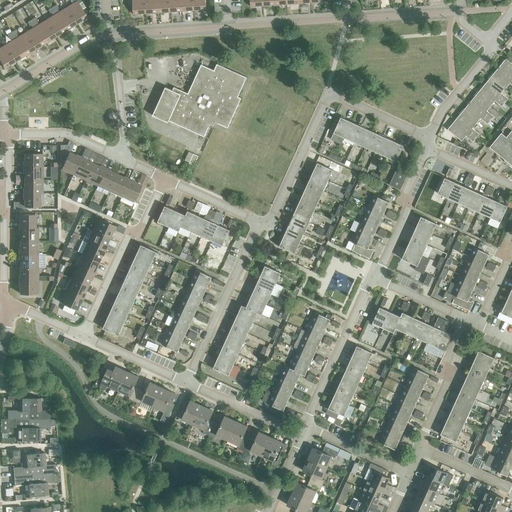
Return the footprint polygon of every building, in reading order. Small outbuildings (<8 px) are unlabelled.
[(73,3),(66,8),(76,24),(87,18),(78,4),(82,2),(80,0),(70,0),(71,0),(73,3)] [(146,14),(144,0),(132,0),(133,15),(146,14)] [(144,0),(146,14),(158,13),(156,0),(144,0)] [(156,0),(158,13),(170,12),(168,0),(156,0)] [(168,0),(170,12),(182,11),(180,0),(168,0)] [(180,0),(182,11),(194,11),(192,0),(180,0)] [(192,0),(194,11),(206,10),(205,0),(192,0)] [(56,5),(52,7),(66,31),(76,24),(66,8),(59,12),(57,9),(58,9),(56,5)] [(52,16),(45,20),(56,37),(66,31),(52,7),(47,10),(50,14),(51,13),(52,16)] [(35,17),(31,20),(45,43),(56,37),(45,20),(38,25),(37,22),(38,21),(35,17)] [(32,28),(25,33),(35,50),(45,43),(31,20),(27,22),(29,26),(30,26),(32,28)] [(15,30),(11,33),(25,56),(35,50),(25,33),(18,37),(16,34),(17,34),(15,30)] [(12,41),(4,45),(15,62),(25,56),(11,33),(7,35),(9,39),(10,38),(12,41)] [(15,62),(4,45),(0,48),(0,61),(4,69),(15,62)] [(511,64),(505,59),(498,68),(511,79),(511,64)] [(210,124),(213,126),(214,122),(227,128),(241,98),(238,97),(246,78),(217,64),(214,71),(201,65),(188,94),(174,87),(172,90),(165,87),(152,116),(168,123),(169,121),(204,137),(210,124)] [(511,79),(498,68),(491,77),(505,88),(509,83),(511,85),(511,79)] [(491,77),(484,85),(505,103),(508,99),(501,93),(505,88),(491,77)] [(484,85),(476,94),(491,106),(494,101),(501,107),(502,106),(505,103),(484,85)] [(476,94),(469,103),(490,120),(493,117),(486,111),(491,106),(476,94)] [(469,103),(462,112),(476,124),(480,119),(487,124),(490,121),(490,120),(469,103)] [(462,112),(455,121),(476,138),(479,134),(472,128),(476,124),(462,112)] [(333,133),(344,138),(351,122),(340,117),(333,133)] [(476,138),(455,121),(447,130),(461,141),(465,136),(472,142),(476,138)] [(344,138),(354,143),(362,127),(351,122),(344,138)] [(354,143),(365,147),(372,132),(362,127),(354,143)] [(489,148),(498,155),(511,138),(511,131),(506,138),(501,133),(489,148)] [(365,147),(375,152),(382,136),(372,132),(365,147)] [(375,152),(386,157),(393,141),(382,136),(375,152)] [(511,138),(498,155),(507,162),(511,156),(511,138)] [(393,141),(386,157),(396,162),(403,146),(393,141)] [(61,169),(73,175),(80,158),(68,153),(62,167),(61,169)] [(24,154),(24,167),(42,167),(42,154),(39,154),(24,154)] [(193,154),(188,164),(193,166),(198,156),(193,154)] [(73,175),(85,180),(92,164),(80,158),(73,175)] [(317,163),(312,174),(328,181),(333,170),(317,163)] [(85,180),(97,185),(104,169),(92,164),(85,180)] [(24,167),(24,180),(42,180),(42,167),(24,167)] [(390,183),(401,188),(408,173),(397,168),(390,183)] [(97,185),(109,191),(116,175),(104,169),(97,185)] [(312,174),(307,184),(323,191),(328,181),(312,174)] [(109,191),(121,196),(128,180),(116,175),(109,191)] [(437,193),(448,198),(455,183),(444,178),(442,183),(439,181),(433,194),(436,195),(437,193)] [(24,180),(24,194),(42,194),(42,180),(24,180)] [(128,180),(121,196),(133,202),(134,199),(141,186),(128,180)] [(448,198),(458,203),(465,187),(455,183),(448,198)] [(307,184),(303,194),(318,202),(323,191),(307,184)] [(458,203),(469,208),(476,192),(465,187),(458,203)] [(469,208),(479,213),(486,197),(476,192),(469,208)] [(42,194),(24,194),(24,207),(39,207),(42,207),(42,194)] [(303,194),(298,205),(314,212),(318,202),(303,194)] [(373,195),(369,205),(384,212),(389,202),(373,195)] [(479,213),(490,217),(497,202),(486,197),(479,213)] [(497,202),(490,217),(500,222),(507,206),(497,202)] [(298,205),(293,215),(309,222),(314,212),(298,205)] [(369,205),(364,214),(380,221),(384,212),(369,205)] [(157,222),(168,227),(175,211),(165,206),(157,222)] [(179,231),(181,227),(180,227),(186,216),(185,215),(175,211),(168,227),(179,231)] [(181,227),(191,232),(198,216),(187,211),(185,215),(186,216),(180,227),(181,227)] [(364,214),(360,223),(376,230),(380,221),(364,214)] [(20,215),(20,228),(35,228),(35,215),(20,215)] [(293,215),(288,226),(304,233),(309,222),(293,215)] [(191,232),(201,236),(208,221),(198,216),(191,232)] [(421,217),(416,228),(432,235),(436,224),(421,217)] [(98,219),(92,231),(109,238),(114,226),(100,220),(98,219)] [(201,236),(212,241),(219,225),(208,221),(201,236)] [(360,223),(356,233),(372,240),(376,230),(360,223)] [(118,225),(115,231),(122,234),(125,229),(118,225)] [(219,225),(212,241),(222,246),(229,230),(219,225)] [(288,226),(284,236),(299,243),(304,233),(288,226)] [(318,227),(315,233),(322,236),(325,230),(318,227)] [(20,228),(20,241),(37,241),(37,228),(35,228),(20,228)] [(416,228),(411,238),(427,245),(432,235),(416,228)] [(89,244),(103,250),(109,238),(92,231),(87,243),(89,244)] [(372,240),(356,233),(352,242),(355,244),(352,251),(370,259),(374,250),(368,247),(372,240)] [(497,235),(493,243),(499,245),(502,237),(497,235)] [(299,243),(284,236),(279,247),(294,254),(299,243)] [(411,238),(406,248),(422,255),(427,245),(411,238)] [(20,241),(20,254),(37,254),(37,241),(20,241)] [(89,244),(84,256),(98,262),(103,250),(89,244)] [(141,245),(136,256),(152,263),(156,252),(141,245)] [(473,247),(469,257),(485,264),(489,255),(473,247)] [(422,255),(406,248),(401,259),(417,266),(415,270),(423,274),(430,259),(422,255)] [(66,249),(63,256),(69,259),(72,251),(66,249)] [(20,254),(20,268),(37,268),(37,254),(20,254)] [(84,256),(79,268),(92,274),(98,262),(84,256)] [(136,256),(131,266),(147,273),(152,263),(136,256)] [(469,257),(465,266),(480,273),(485,264),(469,257)] [(131,266),(126,276),(142,284),(147,273),(131,266)] [(265,266),(260,277),(276,284),(280,273),(265,266)] [(465,266),(460,276),(476,283),(480,273),(465,266)] [(76,267),(71,279),(87,286),(92,274),(79,268),(78,268),(76,267)] [(20,268),(20,281),(37,281),(37,268),(20,268)] [(196,270),(192,280),(207,287),(212,277),(196,270)] [(423,284),(428,286),(433,276),(427,274),(423,284)] [(126,276),(122,287),(137,294),(142,284),(126,276)] [(460,276),(456,285),(472,292),(476,283),(460,276)] [(260,277),(255,287),(271,294),(276,284),(260,277)] [(71,279),(65,291),(81,298),(87,286),(71,279)] [(192,280),(187,289),(203,296),(207,287),(192,280)] [(37,281),(20,281),(20,294),(34,294),(37,294),(37,281)] [(472,292),(456,285),(452,295),(455,296),(454,299),(452,303),(470,311),(474,302),(469,299),(472,292)] [(122,287),(117,297),(133,304),(137,294),(122,287)] [(255,287),(250,297),(266,304),(271,294),(255,287)] [(187,289),(183,298),(199,305),(203,296),(187,289)] [(288,289),(285,295),(291,298),(293,292),(288,289)] [(81,298),(65,291),(60,303),(62,304),(76,310),(81,298)] [(446,292),(443,298),(450,301),(451,298),(454,299),(455,296),(452,295),(446,292)] [(117,297),(112,308),(128,315),(133,304),(117,297)] [(250,297),(246,307),(246,308),(257,313),(261,315),(266,304),(250,297)] [(183,298),(179,308),(195,315),(199,305),(183,298)] [(511,305),(506,302),(501,313),(511,318),(511,305)] [(51,304),(48,312),(55,315),(59,307),(51,304)] [(241,305),(237,316),(252,323),(257,313),(246,308),(246,307),(241,305)] [(372,323),(383,328),(390,312),(379,307),(372,323)] [(112,308),(107,318),(123,325),(128,315),(112,308)] [(179,308),(175,317),(190,324),(195,315),(179,308)] [(315,312),(310,322),(326,329),(330,319),(315,312)] [(394,333),(396,328),(395,328),(400,317),(390,312),(383,328),(394,333)] [(395,328),(396,328),(406,333),(413,317),(402,313),(400,317),(395,328)] [(237,316),(232,326),(248,334),(252,323),(237,316)] [(175,317),(170,326),(186,333),(190,324),(175,317)] [(406,333),(416,338),(423,322),(413,317),(406,333)] [(123,325),(107,318),(103,329),(118,336),(123,325)] [(310,322),(306,331),(322,338),(326,329),(310,322)] [(416,338),(426,343),(434,327),(423,322),(416,338)] [(170,326),(166,335),(182,343),(186,333),(170,326)] [(232,326),(227,337),(243,344),(248,334),(232,326)] [(434,327),(426,343),(437,347),(444,332),(434,327)] [(306,331),(302,340),(317,348),(322,338),(306,331)] [(182,343),(166,335),(162,345),(177,352),(182,343)] [(227,337),(222,347),(238,354),(243,344),(227,337)] [(62,343),(73,349),(76,343),(64,338),(62,343)] [(302,340),(298,350),(313,357),(317,348),(302,340)] [(357,346),(352,357),(368,364),(372,353),(357,346)] [(222,347),(218,358),(233,365),(238,354),(222,347)] [(298,350),(293,359),(309,366),(313,357),(298,350)] [(478,351),(473,362),(489,369),(494,358),(478,351)] [(352,357),(347,367),(363,374),(368,364),(352,357)] [(233,365),(218,358),(213,368),(228,375),(233,365)] [(293,359),(289,368),(300,373),(300,374),(305,376),(309,366),(293,359)] [(473,362),(469,372),(484,379),(489,369),(473,362)] [(285,366),(280,376),(296,383),(300,374),(300,373),(289,368),(285,366)] [(107,385),(119,391),(127,372),(116,367),(112,376),(109,375),(111,371),(108,369),(100,386),(106,389),(107,385)] [(347,367),(342,377),(358,384),(363,374),(347,367)] [(413,368),(409,377),(425,384),(429,375),(413,368)] [(128,399),(134,402),(140,389),(134,386),(138,377),(127,372),(119,391),(130,396),(128,399)] [(469,372),(464,382),(480,390),(484,379),(469,372)] [(280,376),(276,385),(292,392),(296,383),(280,376)] [(342,377),(338,388),(353,395),(358,384),(342,377)] [(409,377),(405,386),(420,394),(425,384),(409,377)] [(142,401),(153,406),(161,388),(150,382),(146,392),(140,389),(134,402),(140,404),(142,401)] [(464,382),(459,393),(475,400),(480,390),(464,382)] [(276,385),(272,394),(288,401),(292,392),(276,385)] [(405,386),(400,396),(416,403),(420,394),(405,386)] [(161,388),(153,406),(164,411),(160,421),(166,424),(174,404),(169,402),(173,393),(161,388)] [(338,388),(333,398),(349,405),(353,395),(338,388)] [(459,393),(454,403),(470,410),(475,400),(459,393)] [(288,401),(272,394),(268,404),(283,411),(288,401)] [(400,396),(396,405),(412,412),(416,403),(400,396)] [(7,411),(7,420),(28,420),(28,398),(17,398),(17,411),(7,411)] [(28,398),(28,420),(50,420),(50,411),(40,411),(40,398),(28,398)] [(349,405),(333,398),(328,409),(344,416),(349,405)] [(182,419),(193,424),(201,406),(190,401),(186,410),(180,407),(174,420),(180,423),(182,419)] [(454,403),(450,414),(465,421),(470,410),(454,403)] [(396,405),(392,414),(408,421),(412,412),(396,405)] [(203,433),(209,435),(214,423),(209,420),(213,411),(201,406),(193,424),(204,430),(203,433)] [(392,414),(388,424),(403,431),(408,421),(392,414)] [(450,414),(445,424),(461,431),(465,421),(450,414)] [(216,435),(227,440),(236,421),(224,416),(220,425),(214,423),(209,435),(215,438),(216,435)] [(17,441),(28,441),(28,420),(7,420),(7,429),(17,429),(17,441)] [(28,420),(28,441),(40,441),(40,429),(50,429),(50,420),(28,420)] [(237,448),(243,451),(249,438),(243,436),(247,427),(236,421),(227,440),(238,445),(237,448)] [(388,424),(384,433),(399,440),(403,431),(388,424)] [(461,431),(445,424),(440,435),(456,442),(461,431)] [(250,451),(262,456),(270,437),(259,432),(255,441),(249,438),(243,451),(249,454),(250,451)] [(399,440),(384,433),(379,442),(395,450),(399,440)] [(270,437),(262,456),(273,461),(271,464),(277,467),(286,449),(280,446),(281,442),(270,437)] [(511,439),(506,437),(501,447),(511,452),(511,439)] [(313,448),(308,459),(326,468),(331,457),(335,458),(337,452),(325,446),(322,452),(313,448)] [(511,452),(501,447),(496,458),(511,465),(511,464),(511,452)] [(44,453),(33,454),(34,475),(56,473),(55,464),(45,465),(44,453)] [(244,453),(241,460),(248,462),(251,455),(244,453)] [(12,468),(13,477),(34,475),(33,454),(21,455),(22,467),(12,468)] [(475,458),(472,466),(479,469),(482,461),(475,458)] [(511,465),(496,458),(491,468),(507,475),(511,465)] [(312,475),(309,481),(322,486),(324,480),(321,479),(326,468),(308,459),(303,471),(312,475)] [(429,470),(426,476),(443,483),(447,473),(425,463),(423,468),(429,470)] [(255,471),(266,476),(269,470),(257,465),(255,471)] [(373,470),(368,481),(391,491),(392,487),(387,484),(389,478),(373,470)] [(56,473),(34,475),(36,496),(48,495),(47,483),(56,482),(56,473)] [(34,475),(13,477),(14,486),(23,485),(24,497),(36,496),(34,475)] [(418,479),(416,483),(438,493),(443,483),(426,476),(424,481),(418,479)] [(297,482),(292,494),(311,502),(316,491),(319,492),(322,486),(309,481),(306,486),(297,482)] [(368,481),(364,490),(380,498),(382,492),(388,495),(391,491),(368,481)] [(420,490),(417,496),(434,503),(438,493),(416,483),(414,487),(420,490)] [(364,490),(359,500),(382,511),(384,506),(378,503),(380,498),(364,490)] [(487,491),(482,501),(504,511),(506,507),(500,504),(503,498),(487,491)] [(306,511),(311,502),(292,494),(287,505),(296,509),(294,511),(306,511)] [(409,498),(407,503),(427,511),(429,511),(434,503),(417,496),(415,501),(409,498)] [(349,508),(355,510),(358,511),(380,511),(382,511),(359,500),(354,498),(349,508)] [(482,501),(477,511),(479,511),(504,511),(482,501)] [(411,510),(409,511),(427,511),(407,503),(405,507),(411,510)]
